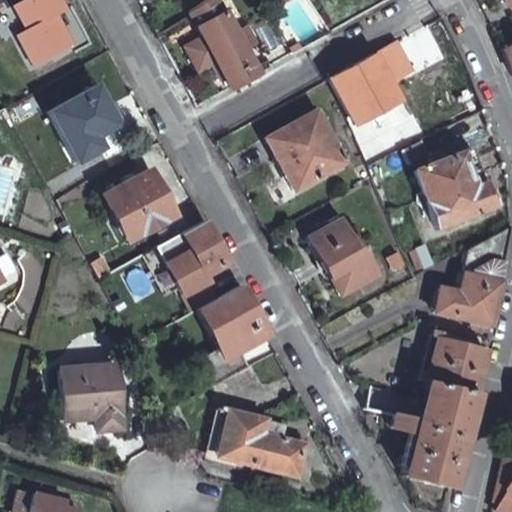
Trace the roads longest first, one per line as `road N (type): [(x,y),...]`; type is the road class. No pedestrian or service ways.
road 1 (residential): [(106,0),(386,511)]
road 2 (residential): [(470,511),(511,300)]
road 3 (residential): [(511,127),(449,0)]
